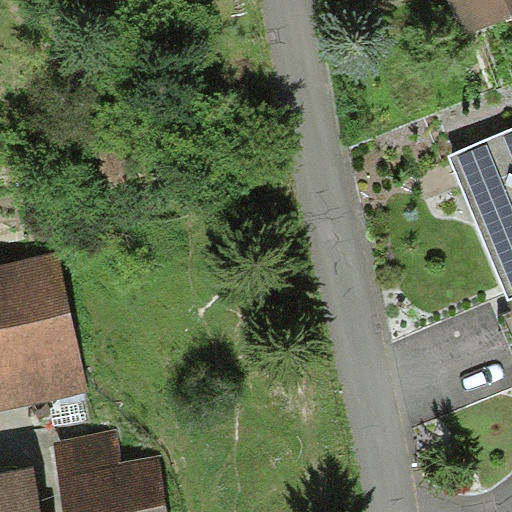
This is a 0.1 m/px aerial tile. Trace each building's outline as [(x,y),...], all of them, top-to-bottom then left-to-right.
[(511,0),(447,0),(466,44),(511,25),(511,0)] [(511,135),(449,162),(511,306),(511,305),(511,135)] [(0,414),(90,395),(60,257),(0,270),(0,414)] [(54,443),(68,511),(172,511),(161,456),(120,464),(113,431),(54,443)] [(0,483),(0,511),(35,511),(29,478),(0,483)]
